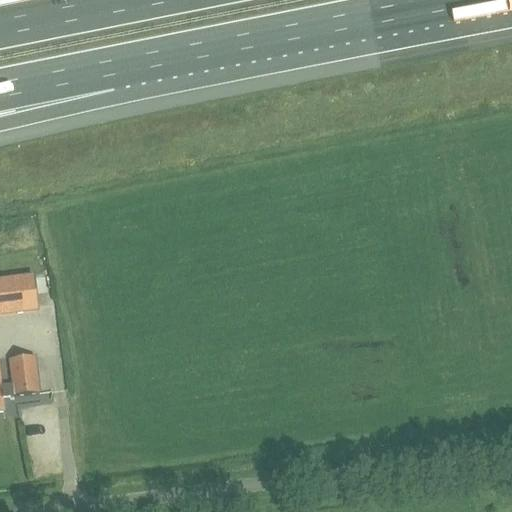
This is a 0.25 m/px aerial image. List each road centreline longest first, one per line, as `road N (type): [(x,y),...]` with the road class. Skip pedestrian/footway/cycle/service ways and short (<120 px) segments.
road 1 (unclassified): [(29,511),(511,451)]
road 2 (motorway): [(108,69),(472,0)]
road 3 (motorway): [(141,0),(0,28)]
